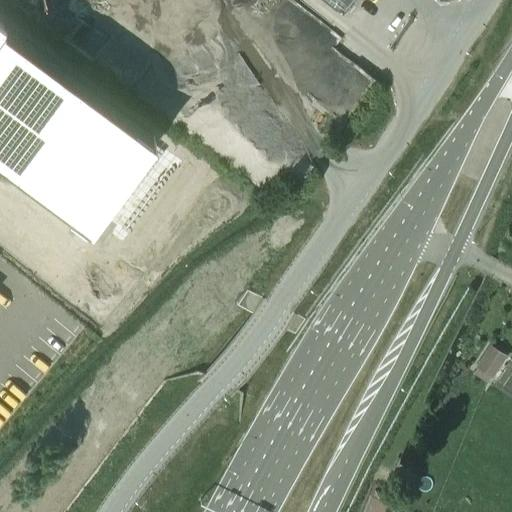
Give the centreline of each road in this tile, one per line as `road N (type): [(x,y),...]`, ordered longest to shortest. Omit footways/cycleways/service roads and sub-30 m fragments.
road 1 (unclassified): [(112,511),(328,234),(483,0)]
road 2 (primary): [(511,56),(241,511)]
road 3 (primary): [(326,511),(511,123)]
road 4 (unknown): [(348,205),(331,154),(225,0)]
road 5 (unknown): [(317,0),(428,87)]
